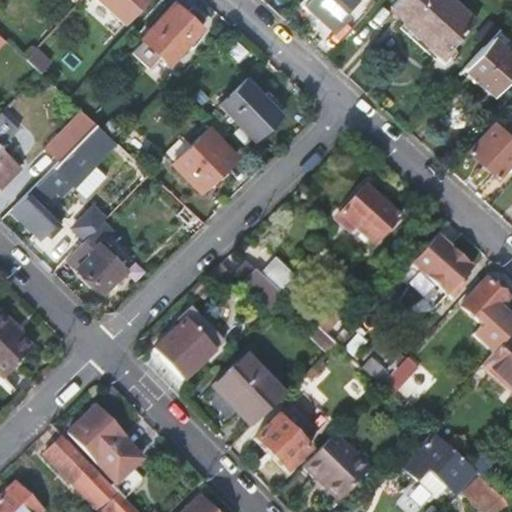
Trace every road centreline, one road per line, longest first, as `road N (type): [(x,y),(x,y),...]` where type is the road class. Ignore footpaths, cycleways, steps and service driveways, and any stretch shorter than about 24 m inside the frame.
road 1 (unclassified): [(101,350),(352,112)]
road 2 (residential): [(101,350),(259,511)]
road 3 (unclassified): [(352,112),(511,256)]
road 4 (unclassified): [(229,0),(352,112)]
road 5 (residential): [(0,250),(101,350)]
road 6 (unclassified): [(0,446),(101,350)]
